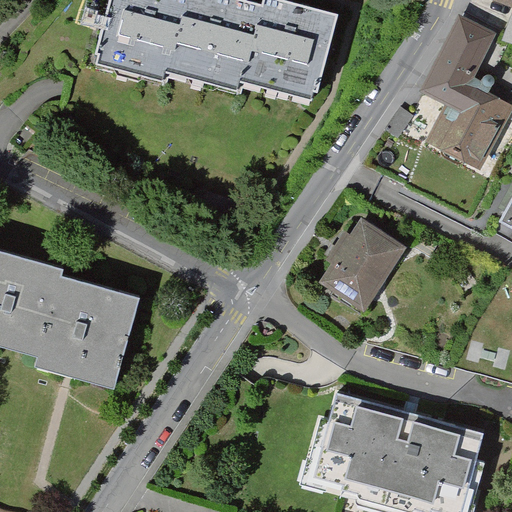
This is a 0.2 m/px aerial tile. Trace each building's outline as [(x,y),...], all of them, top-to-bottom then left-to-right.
[(114,0),(98,64),(170,82),(172,75),(208,84),(243,93),(245,83),(320,102),(342,13),(290,0),(270,0),(269,5),(250,0),(114,0)] [(511,0),(488,0),(511,8),(511,0)] [(432,149),(484,175),(511,118),(511,103),(476,86),(502,35),(463,16),(424,96),(451,109),(432,149)] [(222,226),(232,203),(196,188),(187,211),(222,226)] [(511,206),(502,226),(511,230),(511,206)] [(336,264),(325,282),(339,290),(336,295),(372,315),(413,245),(365,217),(355,235),(346,230),(329,260),(336,264)] [(0,344),(42,355),(38,369),(69,377),(113,388),(137,299),(63,280),(65,271),(0,253),(0,344)] [(483,427),(335,387),(313,470),(460,510),(483,427)]
